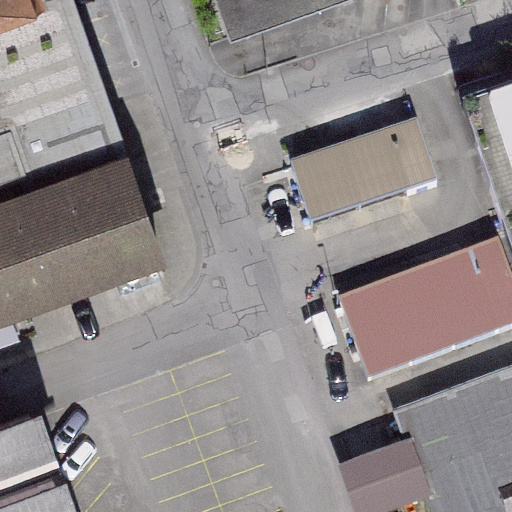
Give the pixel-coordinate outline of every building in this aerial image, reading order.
[(0,0),(0,202),(115,160),(59,0),(0,0)] [(217,0),(231,37),(332,0),(217,0)] [(511,95),(464,112),(511,256),(511,95)] [(291,168),(311,227),(436,186),(416,126),(291,168)] [(115,160),(0,202),(0,304),(157,248),(124,157),(115,160)] [(338,301),(368,381),(511,327),(511,281),(497,242),(338,301)] [(511,511),(511,374),(395,418),(429,511),(511,511)] [(0,511),(67,511),(33,418),(0,429),(0,511)]
